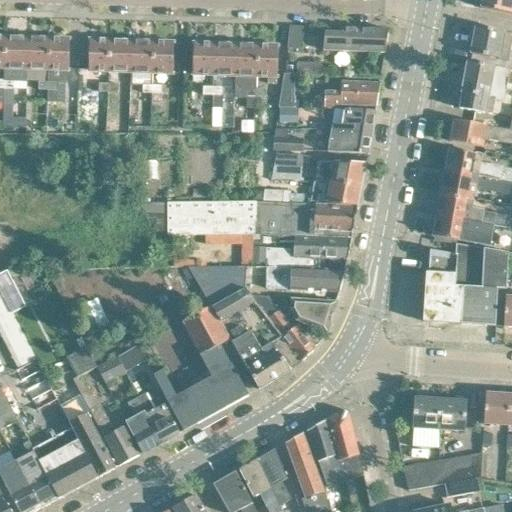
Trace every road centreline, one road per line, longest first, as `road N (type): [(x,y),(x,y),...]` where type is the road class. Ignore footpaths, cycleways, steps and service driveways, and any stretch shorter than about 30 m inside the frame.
road 1 (tertiary): [(349,348),(371,293),(424,11)]
road 2 (residential): [(113,0),(424,11)]
road 3 (tertiary): [(108,511),(283,410),(321,383),(349,348)]
road 4 (residential): [(392,511),(349,348)]
road 5 (residential): [(511,368),(378,359),(349,348)]
